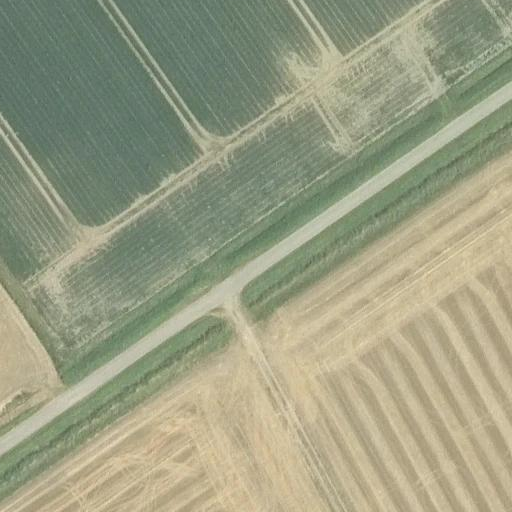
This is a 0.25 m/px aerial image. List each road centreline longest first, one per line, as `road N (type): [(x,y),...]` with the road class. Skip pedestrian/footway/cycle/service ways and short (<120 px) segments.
road 1 (unclassified): [(0,450),(511,90)]
road 2 (track): [(220,296),(341,511)]
